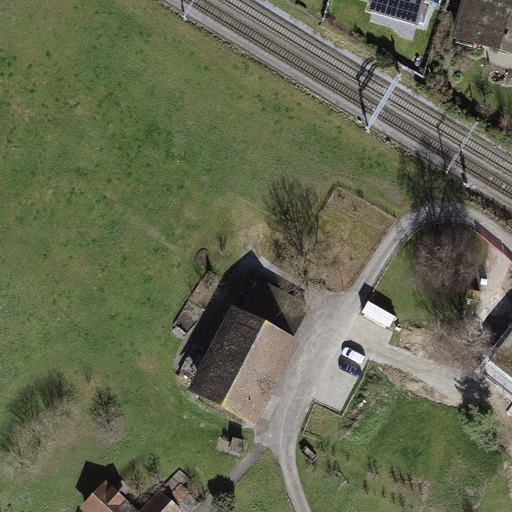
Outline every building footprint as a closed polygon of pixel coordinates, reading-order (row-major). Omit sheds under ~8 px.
[(374,25),(422,38),(432,0),(356,0),(379,6),(374,25)] [(511,2),(501,0),(465,0),(453,48),(511,62),(511,2)] [(231,314),(190,394),(260,429),(301,350),(295,347),(314,308),(260,281),(241,319),(231,314)] [(511,339),(492,366),(511,381),(511,339)] [(138,511),(110,486),(86,511),(180,511),(162,494),(145,511),(138,511)]
